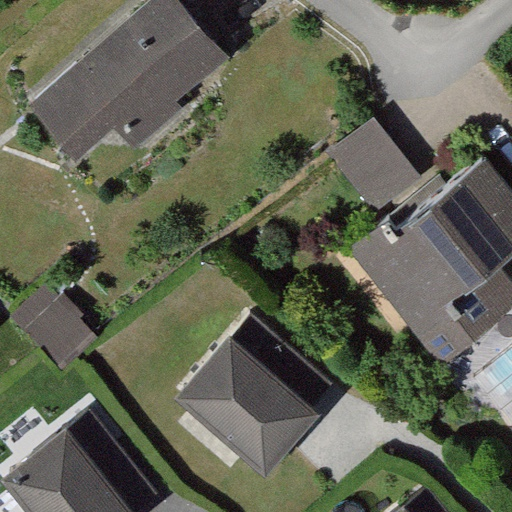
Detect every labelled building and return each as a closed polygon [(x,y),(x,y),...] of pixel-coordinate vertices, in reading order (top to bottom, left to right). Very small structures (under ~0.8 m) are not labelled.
[(216,60),(168,0),(156,0),(18,108),(64,166),(112,129),(132,155),(178,118),(164,101),(216,60)] [(377,200),(424,168),(379,105),(333,138),(377,200)] [(511,243),(511,190),(475,146),(344,255),(441,371),(511,312),(511,282),(493,259),(511,243)] [(74,349),(100,317),(50,277),(25,309),(74,349)] [(242,321),(175,407),(263,476),(331,391),(242,321)] [(84,417),(0,484),(0,495),(13,511),(149,511),(156,507),(84,417)] [(438,511),(424,494),(401,511),(438,511)]
